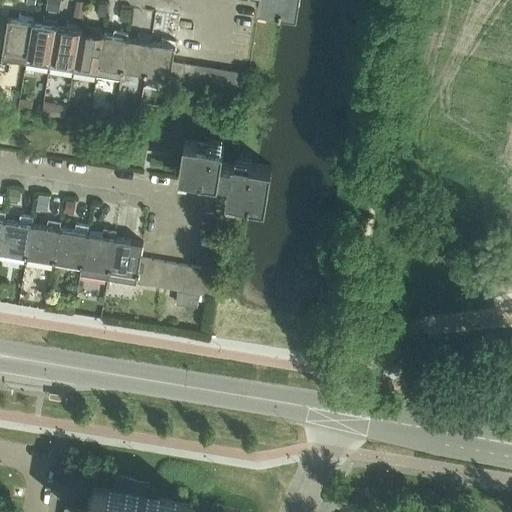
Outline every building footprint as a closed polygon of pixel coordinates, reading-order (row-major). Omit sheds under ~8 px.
[(258,0),(258,5),(297,12),(298,0),(258,0)] [(4,50),(3,60),(26,64),(28,54),(33,22),(34,17),(27,15),(25,20),(9,18),(4,50)] [(28,54),(26,64),(50,68),(52,58),(57,26),(58,21),(50,19),(47,24),(33,22),(28,54)] [(52,58),(50,68),(74,72),(75,62),(81,30),(82,24),(74,23),(72,28),(57,26),(52,58)] [(75,62),(74,72),(98,76),(99,66),(104,34),(105,28),(97,27),(95,32),(81,30),(75,62)] [(99,66),(98,76),(121,80),(123,70),(128,38),(129,33),(121,31),(119,36),(104,34),(99,66)] [(128,38),(123,70),(147,74),(152,42),(153,36),(145,35),(144,40),(128,38)] [(152,42),(147,74),(169,78),(171,78),(174,61),(176,46),(177,40),(169,38),(167,44),(152,42)] [(169,78),(168,86),(181,88),(185,63),(174,61),(171,78),(169,78)] [(185,63),(181,88),(193,90),(198,65),(185,63)] [(198,65),(193,90),(206,92),(210,67),(198,65)] [(210,67),(206,92),(218,94),(222,69),(210,67)] [(222,69),(218,94),(230,96),(234,71),(222,69)] [(234,71),(230,96),(242,98),(247,73),(234,71)] [(182,157),(181,164),(179,175),(218,181),(218,179),(229,181),(226,200),(246,204),(265,207),(271,168),(253,165),(232,162),(232,164),(221,163),(224,147),(185,140),(182,157)] [(5,218),(0,248),(0,251),(27,256),(32,223),(34,216),(21,214),(20,221),(5,218)] [(32,223),(27,256),(54,260),(60,228),(61,221),(49,219),(48,225),(32,223)] [(60,228),(54,260),(82,265),(88,232),(89,226),(77,224),(76,230),(60,228)] [(88,232),(82,265),(110,270),(115,237),(116,230),(104,228),(103,235),(88,232)] [(110,270),(108,279),(137,283),(138,274),(141,257),(144,242),(115,237),(110,270)] [(138,274),(137,283),(148,285),(152,259),(141,257),(138,274)] [(152,259),(148,285),(160,287),(165,261),(152,259)] [(165,261),(160,287),(173,289),(177,263),(165,261)] [(177,263),(173,289),(185,292),(189,265),(177,263)] [(189,265),(185,292),(198,294),(202,267),(189,265)] [(202,267),(198,294),(210,296),(215,269),(202,267)] [(90,511),(193,511),(194,506),(195,502),(138,493),(140,485),(152,486),(152,484),(137,482),(113,473),(113,474),(113,475),(120,478),(116,490),(94,486),(90,511)]
